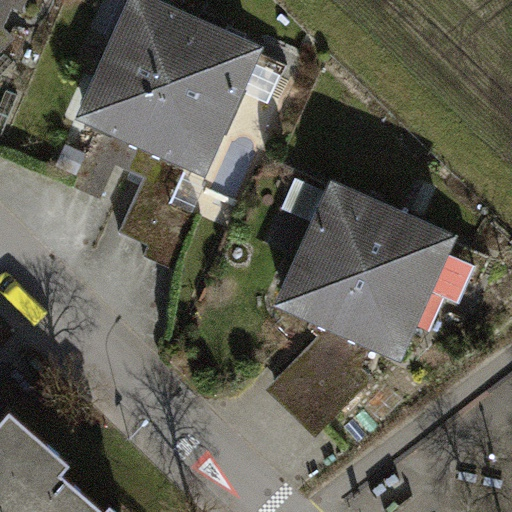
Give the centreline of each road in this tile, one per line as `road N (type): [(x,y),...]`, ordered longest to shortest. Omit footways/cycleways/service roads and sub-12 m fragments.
road 1 (residential): [(0,243),(265,511)]
road 2 (track): [(307,511),(511,353)]
